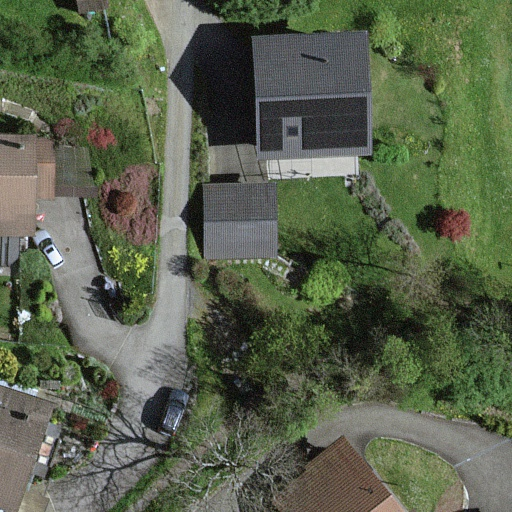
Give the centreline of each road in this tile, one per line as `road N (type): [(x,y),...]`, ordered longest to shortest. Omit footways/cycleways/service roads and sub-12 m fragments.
road 1 (residential): [(72,511),(145,429),(155,396),(168,312),(183,0)]
road 2 (residential): [(225,511),(309,429),(383,420),(488,451)]
